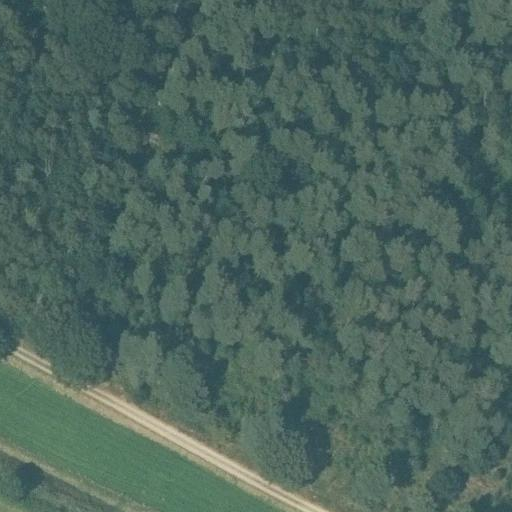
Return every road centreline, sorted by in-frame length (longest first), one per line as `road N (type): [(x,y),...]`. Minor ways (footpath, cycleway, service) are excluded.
road 1 (track): [(136,127),(511,293)]
road 2 (track): [(320,511),(43,365)]
road 3 (track): [(0,15),(136,127)]
road 4 (track): [(136,127),(189,0)]
